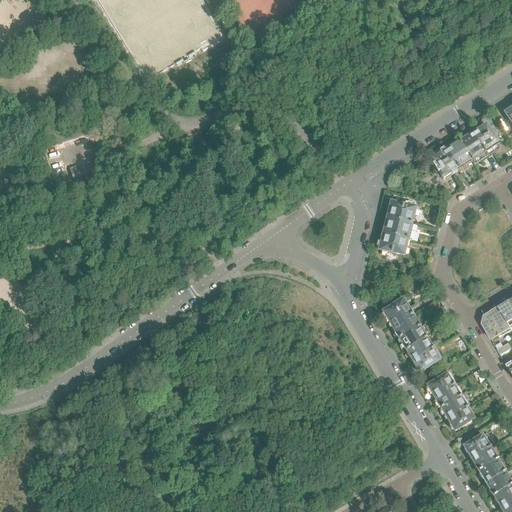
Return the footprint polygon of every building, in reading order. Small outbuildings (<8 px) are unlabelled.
[(52,147),(92,133),(88,121),(48,135),(52,147)] [(497,144),(486,126),(483,128),(482,127),(478,130),(477,131),(472,135),(483,153),(497,144)] [(483,153),(472,135),(467,138),(465,138),(461,140),(461,142),(459,143),(470,162),(483,153)] [(470,162),(459,143),(457,145),(455,144),(451,147),(451,149),(446,152),(457,170),(470,162)] [(457,170),(446,152),(440,155),(439,155),(435,158),(434,159),(429,162),(432,167),(435,165),(444,179),(445,178),(446,179),(453,175),(452,173),(457,170)] [(97,176),(92,163),(69,170),(74,184),(97,176)] [(489,176),(486,172),(480,176),(482,180),(489,176)] [(414,217),(415,213),(413,211),(414,210),(398,207),(398,205),(393,204),(392,205),(391,205),(390,206),(389,207),(387,212),(389,213),(387,220),(410,226),(411,219),(414,217)] [(438,227),(440,219),(433,217),(431,225),(438,227)] [(409,242),(413,226),(410,226),(387,220),(385,227),(384,227),(382,232),(384,233),(383,235),(406,241),(409,242)] [(404,249),(406,241),(383,235),(381,243),(379,243),(378,248),(380,250),(379,251),(381,252),(381,253),(385,254),(387,253),(391,254),(402,257),(403,256),(405,255),(406,251),(404,249)] [(411,316),(402,302),(401,302),(399,301),(395,304),(395,306),(387,310),(382,313),(384,315),(383,317),(386,322),(388,322),(391,328),(412,316),(411,316)] [(511,329),(511,310),(509,305),(508,306),(506,306),(504,307),(503,309),(500,310),(500,311),(499,311),(511,330),(511,329)] [(511,330),(499,311),(499,310),(491,314),(492,315),(489,316),(485,318),(482,327),(492,342),(511,330)] [(399,341),(421,328),(413,315),(412,316),(391,328),(394,334),(394,335),(396,338),(398,339),(399,341)] [(424,326),(421,328),(399,341),(401,345),(401,347),(403,350),(405,350),(405,352),(425,340),(430,337),(424,326)] [(412,363),(432,351),(425,340),(405,352),(407,354),(406,355),(408,358),(410,359),(412,363)] [(511,350),(511,349),(511,342),(497,351),(501,357),(511,350)] [(419,375),(439,363),(432,351),(412,363),(415,367),(415,369),(417,372),(418,373),(419,375)] [(453,387),(446,376),(432,384),(427,387),(428,389),(428,391),(430,394),(431,394),(434,399),(453,387)] [(440,410),(459,399),(453,387),(434,399),(436,403),(436,404),(438,408),(439,408),(440,410)] [(447,421),(467,409),(467,408),(468,408),(465,404),(463,405),(459,399),(440,410),(441,412),(441,413),(443,416),(445,417),(447,421)] [(473,421),(466,410),(468,409),(467,409),(447,421),(450,425),(449,427),(451,430),(453,431),(454,432),(473,421)] [(489,451),(481,437),(463,448),(464,450),(464,451),(466,455),(468,456),(471,461),(489,451)] [(502,456),(495,460),(489,451),(471,461),(474,465),(473,467),(476,471),(477,471),(478,473),(497,463),(503,458),(502,456)] [(504,474),(497,463),(478,473),(480,475),(479,477),(482,481),(483,481),(486,485),(504,474)] [(511,487),(504,475),(504,474),(486,485),(488,490),(488,491),(491,495),(492,496),(493,497),(511,487)] [(500,510),(511,502),(511,488),(511,487),(493,497),(494,499),(494,501),(496,505),(498,505),(500,510)] [(511,511),(511,502),(500,510),(501,511),(511,511)]
